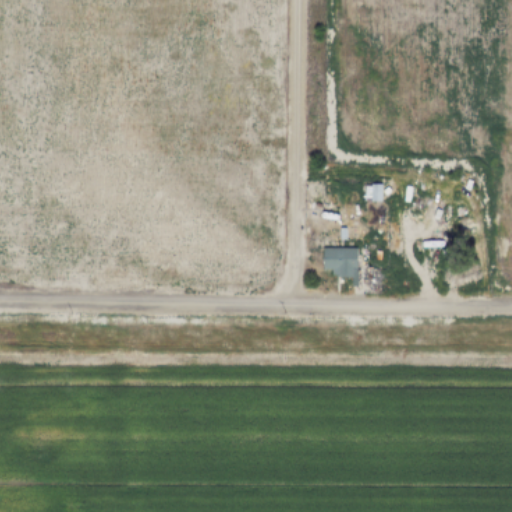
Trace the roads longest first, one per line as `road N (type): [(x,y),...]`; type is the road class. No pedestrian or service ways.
road 1 (residential): [(511,306),(0,299)]
road 2 (residential): [(279,304),(293,270),(294,0)]
